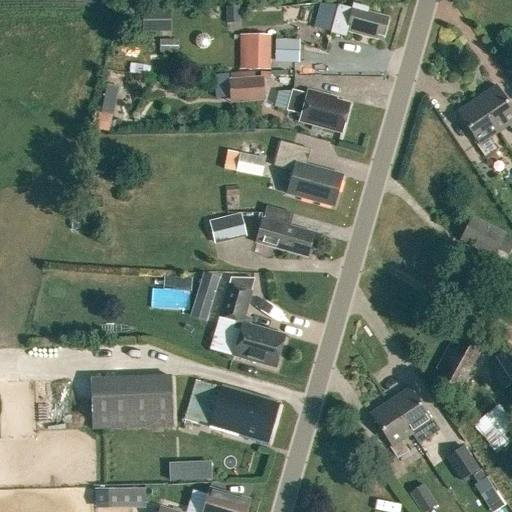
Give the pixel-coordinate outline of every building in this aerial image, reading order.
[(366,14),(367,9),(353,5),(351,10),(338,7),(331,34),(345,38),(347,32),(374,39),(376,35),(382,36),(386,20),(366,14)] [(238,7),(225,7),(226,23),(239,23),(238,7)] [(142,11),(143,31),(164,31),(164,11),(142,11)] [(271,69),(272,34),(246,33),(246,68),(271,69)] [(178,39),(159,39),(160,54),(178,54),(178,39)] [(295,42),(275,41),(274,61),(294,62),(295,42)] [(263,95),(262,78),(229,80),(230,97),(263,95)] [(111,82),(105,110),(118,113),(124,85),(111,82)] [(476,98),(498,131),(508,125),(511,130),(511,109),(496,85),(476,98)] [(325,96),(307,91),(306,96),(292,92),(287,111),(301,115),(299,123),(341,134),(349,105),(324,98),(325,96)] [(488,138),(498,131),(476,98),(456,111),(478,144),(476,145),(484,156),(495,148),(488,138)] [(108,130),(112,115),(96,112),(92,127),(108,130)] [(333,207),(342,177),(305,167),(310,150),(280,142),(273,167),(292,172),(286,194),(333,207)] [(261,176),(265,158),(239,152),(236,171),(261,176)] [(306,258),(313,234),(289,227),(293,215),(266,207),(258,233),(278,238),(275,249),(306,258)] [(215,243),(245,235),(240,213),(209,220),(215,243)] [(508,255),(511,246),(511,238),(472,218),(460,241),(492,258),(497,249),(508,255)] [(171,273),(168,285),(195,290),(197,278),(171,273)] [(254,280),(230,279),(228,287),(250,293),(254,280)] [(232,357),(275,369),(284,336),(248,326),(250,319),(244,318),(251,293),(250,293),(228,287),(228,286),(219,317),(236,322),(234,328),(240,330),(232,357)] [(155,288),(155,307),(192,307),(192,288),(155,288)] [(458,392),(480,353),(454,337),(436,369),(441,372),(436,380),(458,392)] [(504,388),(511,382),(511,365),(502,351),(492,357),(489,365),(504,388)] [(91,430),(173,427),(171,377),(90,380),(91,430)] [(71,378),(40,379),(42,428),(73,427),(71,378)] [(268,433),(277,404),(196,381),(185,421),(261,442),(264,431),(268,433)] [(389,401),(411,434),(421,427),(428,438),(439,430),(432,419),(430,420),(409,388),(389,401)] [(401,441),(411,434),(389,401),(369,414),(391,446),(389,447),(397,458),(408,451),(401,441)] [(507,482),(509,481),(511,478),(511,422),(498,405),(474,425),(490,445),(483,451),(507,482)] [(446,458),(461,481),(477,470),(462,447),(446,458)] [(211,464),(197,464),(198,483),(212,483),(211,464)] [(483,483),(490,498),(500,493),(493,478),(483,483)] [(425,511),(436,505),(423,485),(409,495),(419,511),(425,511)] [(142,508),(143,491),(111,489),(110,506),(142,508)] [(202,511),(245,511),(249,501),(209,490),(202,511)]
